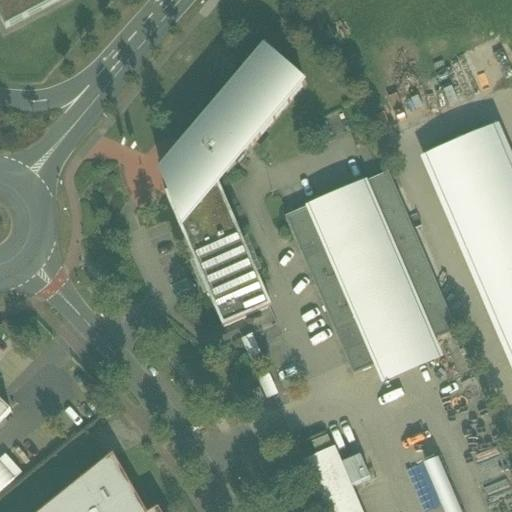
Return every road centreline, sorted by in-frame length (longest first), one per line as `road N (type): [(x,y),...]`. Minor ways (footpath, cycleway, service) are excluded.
road 1 (residential): [(111,352),(197,460),(226,511)]
road 2 (tertiary): [(38,205),(106,91)]
road 3 (tertiary): [(106,91),(13,182)]
road 4 (residential): [(116,73),(46,100),(0,99)]
